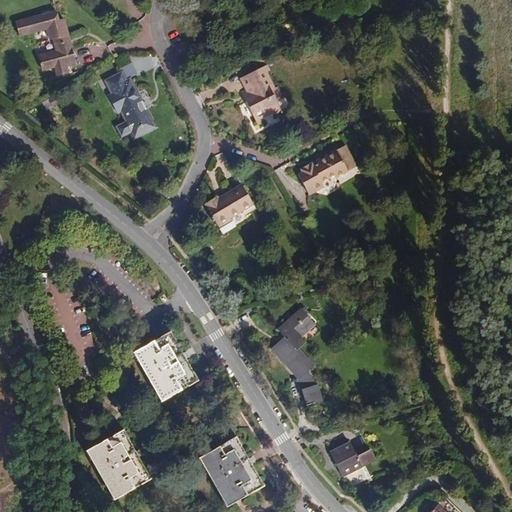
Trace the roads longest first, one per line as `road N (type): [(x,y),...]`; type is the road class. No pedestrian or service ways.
road 1 (track): [(511,492),(454,388),(437,317),(453,0)]
road 2 (tertiary): [(150,246),(190,291),(307,479),(339,511)]
road 3 (residential): [(150,246),(197,174),(206,137),(154,32),(159,0)]
road 4 (tertiary): [(0,254),(53,393),(65,452),(63,511)]
road 5 (tertiary): [(0,127),(150,246)]
